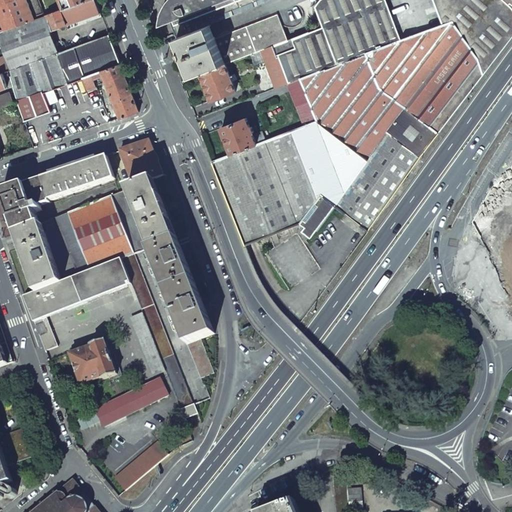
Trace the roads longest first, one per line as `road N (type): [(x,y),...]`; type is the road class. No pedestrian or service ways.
road 1 (trunk): [(511,70),(173,511)]
road 2 (trunk): [(204,511),(468,165)]
road 3 (tertiary): [(168,116),(192,143),(261,313),(394,438)]
road 4 (trunk): [(271,458),(329,442),(357,449),(475,511)]
road 5 (residential): [(73,464),(0,261)]
road 6 (trunk): [(229,313),(219,422),(158,508)]
road 7 (tertiary): [(168,116),(169,150),(229,313)]
road 8 (trunk): [(271,458),(394,310)]
road 9 (unclassified): [(0,177),(168,116)]
road 10 (tertiary): [(125,0),(168,116)]
road 11 (tertiary): [(469,422),(485,358),(456,314)]
